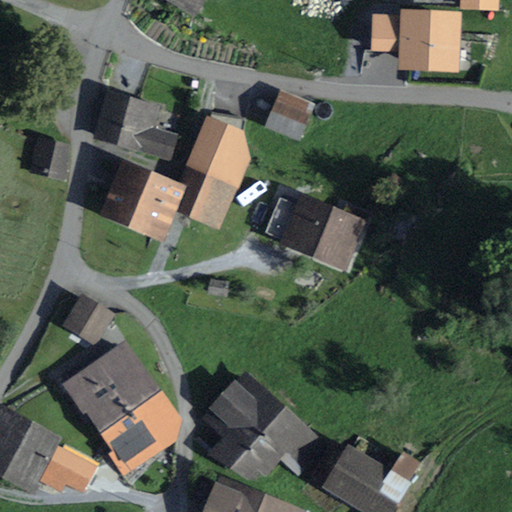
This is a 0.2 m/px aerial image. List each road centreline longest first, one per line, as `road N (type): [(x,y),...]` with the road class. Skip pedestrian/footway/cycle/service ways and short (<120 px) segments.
road 1 (residential): [(511,103),(244,78),(159,56),(105,30)]
road 2 (residential): [(61,272),(158,328),(181,381),(189,439),(183,511)]
road 3 (residential): [(61,272),(84,100),(105,30)]
road 4 (track): [(411,511),(428,464),(465,424),(511,396)]
road 5 (residential): [(0,387),(61,272)]
